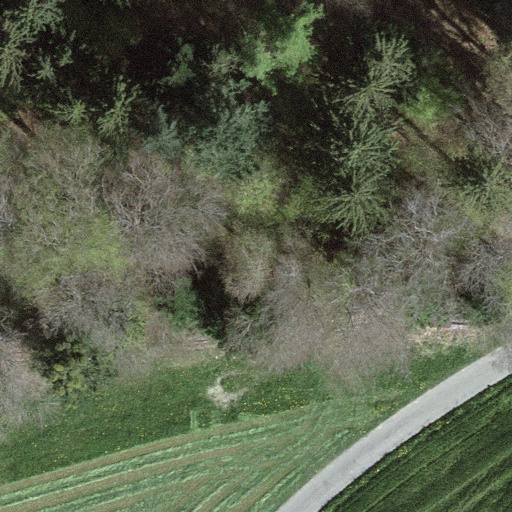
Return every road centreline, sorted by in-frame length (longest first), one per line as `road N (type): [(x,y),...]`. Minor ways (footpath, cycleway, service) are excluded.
road 1 (track): [(0,287),(170,250),(410,242),(511,255)]
road 2 (unclassified): [(511,374),(322,511)]
